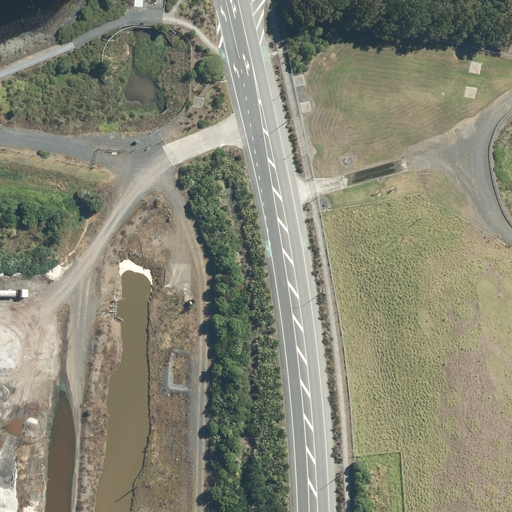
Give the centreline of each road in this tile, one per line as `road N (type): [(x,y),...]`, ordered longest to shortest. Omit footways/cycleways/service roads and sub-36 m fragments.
road 1 (unclassified): [(239,14),(287,249),(316,511)]
road 2 (track): [(263,125),(169,154),(94,252),(69,511)]
road 3 (track): [(157,167),(197,247),(208,295),(199,511)]
road 4 (track): [(157,167),(0,138)]
